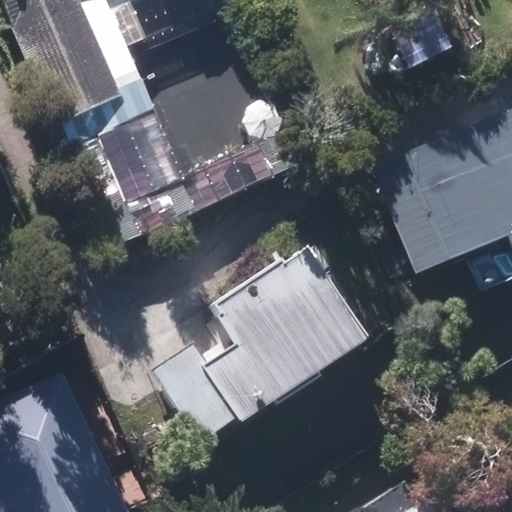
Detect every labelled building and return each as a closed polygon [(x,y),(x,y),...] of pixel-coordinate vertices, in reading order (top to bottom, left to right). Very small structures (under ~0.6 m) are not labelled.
[(7,0),(67,144),(153,105),(115,12),(140,0),(7,0)] [(511,107),(375,168),(420,269),(511,229),(511,107)] [(242,409),(246,415),(372,332),(312,243),(223,302),(248,339),(210,364),(197,343),(161,367),(206,433),(242,409)] [(0,511),(135,511),(68,369),(0,401),(0,511)] [(442,511),(432,497),(407,511),(442,511)]
